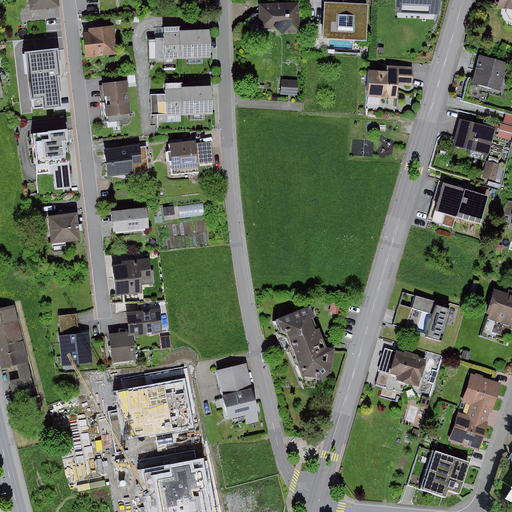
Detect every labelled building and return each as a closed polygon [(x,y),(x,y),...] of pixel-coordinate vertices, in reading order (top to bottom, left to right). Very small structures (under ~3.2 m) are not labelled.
[(27,0),(28,8),(57,6),(56,0),(27,0)] [(118,0),(101,0),(102,12),(119,11),(118,0)] [(437,0),(399,0),(398,16),(437,18),(437,0)] [(511,0),(496,0),(495,6),(511,10),(511,0)] [(367,36),(368,3),(325,2),(324,35),(367,36)] [(302,30),(300,3),(260,5),(261,26),(275,25),(276,31),(302,30)] [(92,32),(84,33),(86,57),(118,53),(115,24),(91,27),(92,32)] [(158,59),(186,58),(185,30),(181,31),(181,26),(163,26),(164,37),(157,38),(158,59)] [(209,29),(185,30),(186,58),(210,57),(209,29)] [(56,49),(23,52),(28,101),(32,100),(33,108),(40,107),(40,109),(59,107),(56,75),(59,75),(56,49)] [(506,90),(511,69),(511,63),(481,55),(473,80),(506,90)] [(413,84),(414,66),(389,65),(389,71),(371,70),(370,92),(398,93),(399,83),(413,84)] [(281,92),(298,92),(298,78),(281,77),(281,92)] [(127,79),(103,82),(107,115),(131,113),(127,79)] [(181,83),(167,84),(167,93),(151,94),(152,115),(182,114),(181,87),(181,83)] [(211,86),(181,87),(182,114),(212,112),(211,86)] [(491,153),(496,129),(461,121),(455,145),(491,153)] [(64,130),(33,133),(36,165),(49,164),(50,173),(55,173),(57,189),(74,187),(71,162),(68,162),(64,130)] [(196,141),(170,143),(172,168),(199,166),(198,164),(196,143),(196,141)] [(212,141),(196,143),(198,164),(214,162),(212,141)] [(139,144),(105,149),(109,176),(134,173),(133,164),(142,163),(139,144)] [(500,179),(504,163),(486,158),(482,175),(500,179)] [(465,189),(445,183),(437,211),(447,214),(445,224),(454,226),(457,217),(465,189)] [(490,196),(465,189),(457,217),(482,224),(490,196)] [(179,204),(180,216),(204,214),(203,202),(179,204)] [(148,227),(147,208),(111,212),(113,230),(148,227)] [(77,213),(48,216),(52,244),(81,240),(77,213)] [(120,270),(108,272),(110,294),(142,290),(140,277),(151,276),(149,259),(119,263),(120,270)] [(489,314),(488,317),(511,325),(511,290),(510,290),(509,294),(495,289),(487,314),(489,314)] [(438,301),(405,291),(396,323),(428,332),(428,334),(442,339),(451,307),(437,303),(438,301)] [(35,393),(16,304),(0,307),(0,352),(4,369),(12,367),(19,397),(35,393)] [(325,351),(309,308),(281,319),(304,379),(333,370),(334,347),(325,351)] [(126,312),(128,332),(129,336),(134,335),(163,332),(160,309),(126,312)] [(62,335),(81,332),(78,313),(60,316),(62,335)] [(62,335),(59,335),(63,366),(94,363),(90,331),(81,332),(62,335)] [(128,332),(109,334),(111,350),(113,363),(137,360),(134,335),(129,336),(128,332)] [(418,384),(426,358),(398,348),(391,370),(404,374),(402,379),(418,384)] [(260,419),(247,365),(216,372),(227,419),(246,415),(248,422),(260,419)] [(380,369),(375,382),(384,385),(388,372),(380,369)] [(504,382),(473,371),(463,400),(469,402),(467,407),(489,415),(491,410),(494,411),(504,382)] [(183,380),(118,392),(126,438),(191,426),(183,380)] [(459,411),(450,439),(480,450),(490,421),(487,420),(489,415),(467,407),(465,413),(459,411)] [(467,462),(419,446),(406,486),(412,488),(443,499),(446,491),(456,494),(459,484),(467,462)] [(209,511),(201,461),(143,471),(149,511),(209,511)]
